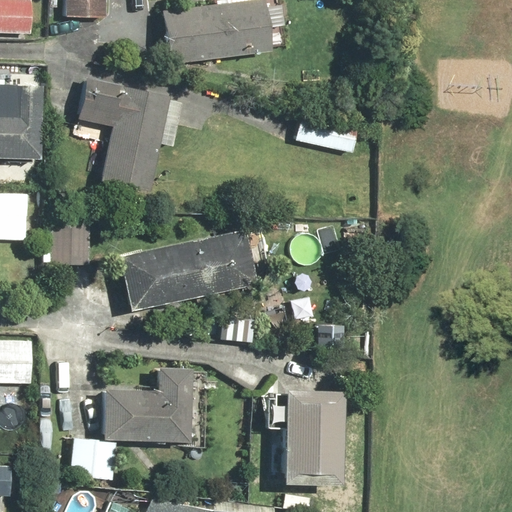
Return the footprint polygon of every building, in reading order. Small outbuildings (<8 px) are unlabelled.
[(30,0),(0,0),(0,33),(29,34),(30,0)] [(61,0),(61,16),(104,17),(104,0),(61,0)] [(212,0),(158,7),(166,65),(270,51),(262,0),(212,0)] [(72,121),(108,128),(98,183),(148,191),(165,95),(115,86),(79,80),(72,121)] [(0,159),(44,161),(46,87),(0,85),(0,159)] [(299,111),(292,139),(350,154),(357,125),(299,111)] [(0,192),(0,239),(23,240),(25,193),(0,192)] [(50,219),(48,264),(84,265),(86,221),(50,219)] [(114,257),(126,312),(252,285),(240,230),(114,257)] [(341,323),(318,322),(316,368),(340,369),(341,323)] [(0,394),(8,395),(8,384),(28,384),(29,340),(0,339),(0,394)] [(113,479),(114,440),(185,443),(188,367),(153,366),(152,390),(100,388),(99,436),(67,435),(66,477),(113,479)] [(280,483),(320,484),(319,490),(344,491),(344,474),(336,473),(338,389),(283,387),(280,483)] [(0,495),(8,496),(9,463),(0,462),(0,495)]
